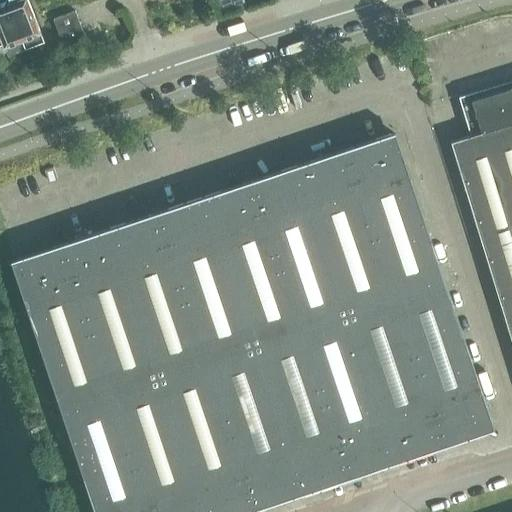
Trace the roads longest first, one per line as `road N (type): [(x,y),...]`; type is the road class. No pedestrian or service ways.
road 1 (primary): [(0,128),(390,0)]
road 2 (unclassified): [(370,502),(511,457)]
